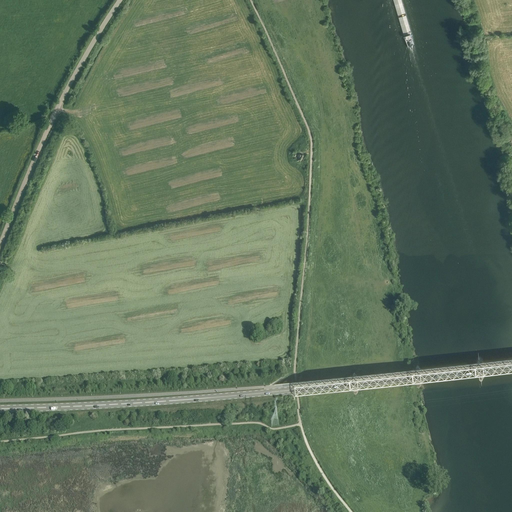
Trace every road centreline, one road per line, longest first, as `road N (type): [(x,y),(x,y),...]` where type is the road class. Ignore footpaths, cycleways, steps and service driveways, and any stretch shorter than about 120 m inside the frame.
road 1 (primary): [(290,389),(0,408)]
road 2 (unclassified): [(0,245),(71,79),(120,0)]
road 3 (primary): [(290,389),(511,365)]
